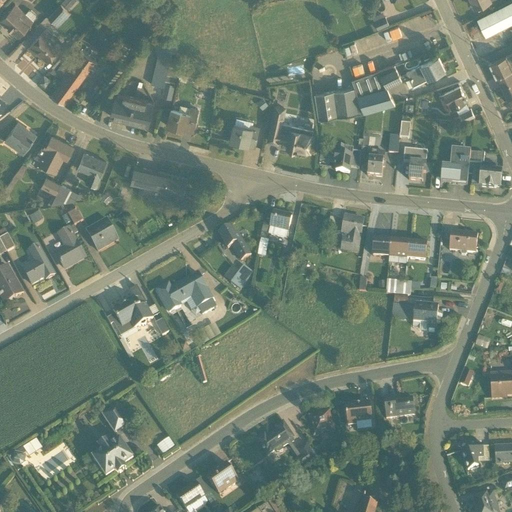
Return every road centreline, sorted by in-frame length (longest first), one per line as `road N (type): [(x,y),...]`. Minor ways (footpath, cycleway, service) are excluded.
road 1 (residential): [(124,511),(134,493),(260,406),(350,379),(427,365),(452,369)]
road 2 (residential): [(0,340),(219,218),(255,177)]
road 3 (residential): [(255,177),(102,136),(36,98),(0,66)]
road 4 (residential): [(511,211),(352,196),(255,177)]
road 5 (residential): [(511,159),(440,0)]
road 6 (residential): [(452,369),(511,216)]
